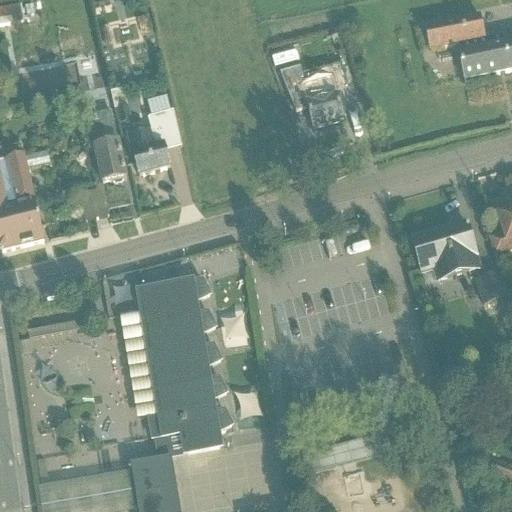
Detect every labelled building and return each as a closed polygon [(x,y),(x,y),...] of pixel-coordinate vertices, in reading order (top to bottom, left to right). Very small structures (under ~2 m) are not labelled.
[(95,30),(88,0),(63,0),(71,36),(95,30)] [(9,31),(36,25),(31,6),(4,12),(9,31)] [(457,46),(465,83),(511,72),(511,37),(508,39),(509,43),(494,46),(492,39),(485,41),(479,18),(425,30),(430,52),(457,46)] [(1,39),(5,50),(26,41),(22,31),(1,39)] [(304,49),(285,54),(292,83),(299,81),(313,131),(344,122),(337,97),(327,100),(325,95),(317,97),(304,49)] [(107,99),(98,59),(86,62),(94,102),(107,99)] [(125,91),(112,94),(116,110),(119,109),(122,125),(132,123),(129,107),(125,91)] [(129,141),(132,154),(139,178),(170,170),(164,148),(179,144),(172,113),(150,119),(154,134),(129,141)] [(87,119),(102,185),(103,187),(126,182),(111,114),(87,119)] [(41,161),(43,171),(60,168),(58,158),(41,161)] [(44,245),(29,185),(23,159),(11,162),(13,171),(14,171),(14,174),(11,175),(13,185),(18,206),(13,208),(23,250),(44,245)] [(18,206),(13,185),(11,175),(14,174),(14,171),(13,171),(11,162),(0,164),(0,253),(3,255),(23,250),(13,208),(18,206)] [(109,218),(103,190),(79,195),(86,224),(109,218)] [(75,204),(63,208),(69,228),(81,224),(75,204)] [(511,210),(492,217),(504,257),(511,255),(511,210)] [(437,288),(482,275),(464,217),(408,234),(421,275),(432,272),(437,288)] [(163,462),(233,449),(201,281),(131,294),(163,462)] [(240,348),(262,345),(259,322),(237,325),(240,348)] [(148,472),(153,511),(197,511),(191,466),(148,472)] [(91,511),(147,511),(146,475),(119,475),(119,484),(95,485),(96,508),(92,508),(91,511)]
